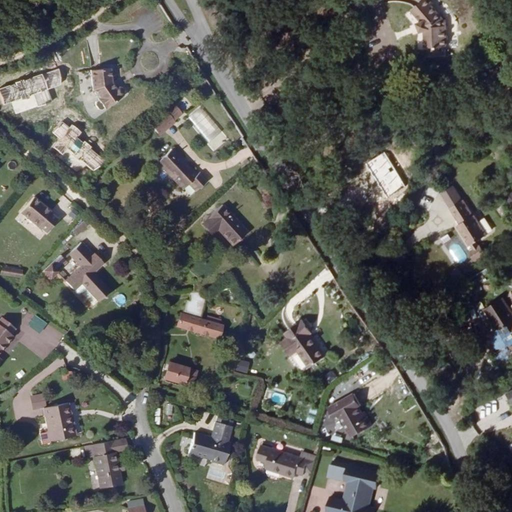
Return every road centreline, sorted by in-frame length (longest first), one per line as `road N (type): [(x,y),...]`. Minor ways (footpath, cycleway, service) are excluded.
road 1 (residential): [(178,0),(455,439),(479,511)]
road 2 (residential): [(4,140),(140,254),(153,298),(140,421),(177,511)]
road 3 (track): [(113,0),(0,61)]
